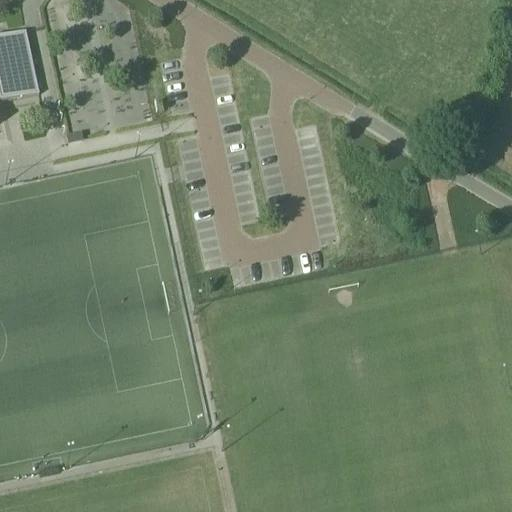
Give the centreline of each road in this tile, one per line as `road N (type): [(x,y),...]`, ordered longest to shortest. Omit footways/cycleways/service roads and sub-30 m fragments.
road 1 (residential): [(350,111),(170,0)]
road 2 (unclassified): [(511,210),(350,111)]
